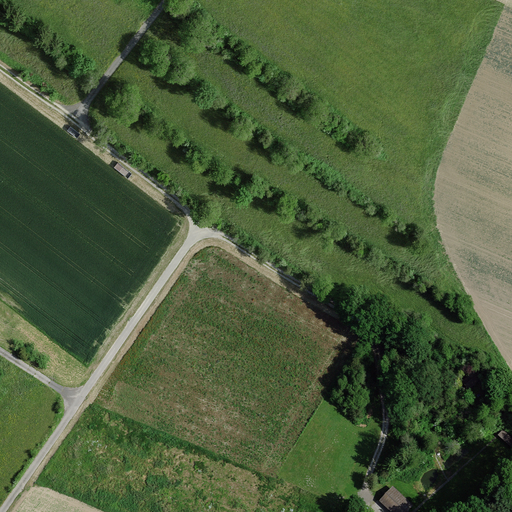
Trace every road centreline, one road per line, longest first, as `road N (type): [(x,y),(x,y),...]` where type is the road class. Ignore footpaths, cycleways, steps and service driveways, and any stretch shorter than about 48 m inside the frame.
road 1 (track): [(379,511),(363,497),(384,432),(377,345),(362,318),(110,159),(74,120),(0,66)]
road 2 (unclassified): [(0,511),(205,222)]
road 3 (track): [(74,120),(167,0)]
